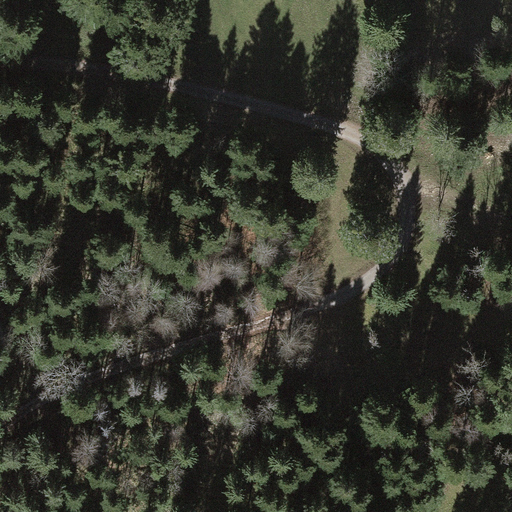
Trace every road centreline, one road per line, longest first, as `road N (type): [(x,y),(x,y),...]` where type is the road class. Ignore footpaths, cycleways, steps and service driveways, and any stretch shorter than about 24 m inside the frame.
road 1 (track): [(399,177),(406,198),(402,241),(375,285),(347,306),(100,379),(0,434)]
road 2 (track): [(0,60),(296,117),(380,154),(399,177)]
road 3 (track): [(399,177),(511,236)]
